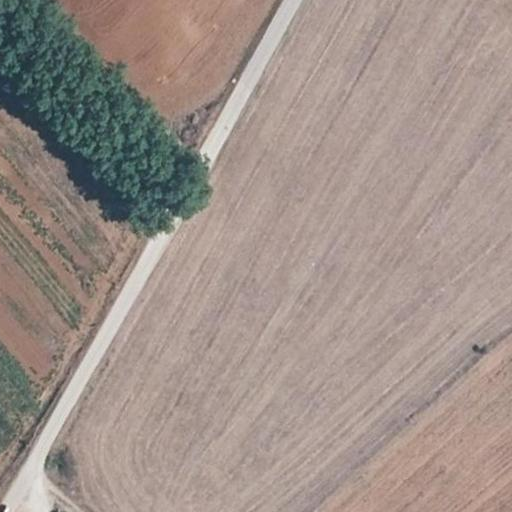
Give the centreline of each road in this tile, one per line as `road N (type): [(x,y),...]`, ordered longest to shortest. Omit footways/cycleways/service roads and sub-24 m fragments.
road 1 (unclassified): [(293,0),(1,511)]
road 2 (unknown): [(189,184),(5,0)]
